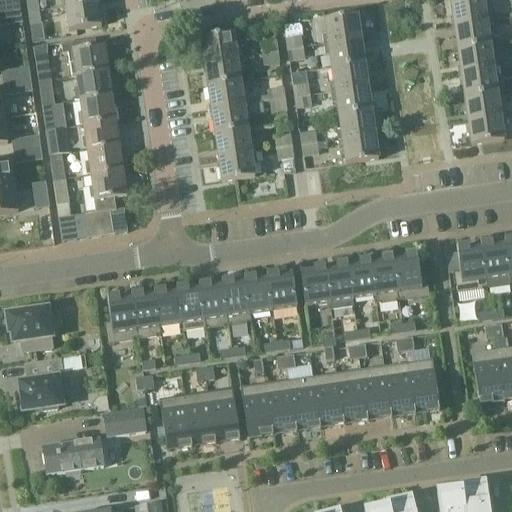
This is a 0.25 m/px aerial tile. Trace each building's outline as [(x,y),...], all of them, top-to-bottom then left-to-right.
[(17,0),(0,2),(0,14),(21,12),(18,0),(17,0)] [(34,0),(26,1),(27,14),(40,12),(37,0),(34,0)] [(98,5),(97,0),(63,0),(64,10),(98,5)] [(482,0),(478,0),(450,4),(454,28),(491,23),(489,12),(485,13),(482,0)] [(68,34),(102,29),(98,5),(64,10),(68,34)] [(0,27),(23,24),(21,12),(0,14),(0,27)] [(41,25),(40,12),(27,14),(29,27),(41,25)] [(322,37),(324,47),(360,42),(357,17),(325,22),(327,36),(322,37)] [(454,28),(457,52),(489,48),(487,34),(492,33),(491,23),(454,28)] [(233,36),(200,40),(204,65),(241,60),(240,48),(235,49),(233,36)] [(301,38),(285,40),(287,52),(303,49),(301,38)] [(260,44),(262,56),(278,53),(276,41),(260,44)] [(95,42),(62,47),(64,57),(69,56),(72,80),(77,80),(109,75),(105,50),(97,51),(95,42)] [(325,57),(330,57),(332,70),(364,66),(360,42),(324,47),(325,57)] [(489,48),(457,52),(460,75),(498,70),(496,59),(491,60),(489,48)] [(303,49),(287,52),(289,64),(304,61),(303,49)] [(280,65),(278,53),(262,56),(264,67),(280,65)] [(35,59),(39,85),(51,83),(48,57),(35,59)] [(241,60),(204,65),(208,88),(240,83),(238,70),(243,69),(241,60)] [(329,84),(331,94),(368,89),(364,66),(332,70),(334,83),(329,84)] [(1,73),(3,85),(31,81),(29,69),(1,73)] [(460,75),(464,99),(496,94),(494,82),(499,81),(498,70),(460,75)] [(109,75),(77,80),(80,103),(112,99),(109,75)] [(33,93),(31,81),(3,85),(4,98),(33,93)] [(240,83),(208,88),(211,112),(248,107),(247,96),(242,96),(240,83)] [(308,85),(292,87),(294,99),(310,97),(309,91),(309,87),(308,85)] [(268,97),(256,99),(257,105),(263,104),(269,103),(285,101),(283,89),(267,91),(268,97)] [(333,105),(337,104),(339,117),(371,113),(368,89),(331,94),(333,105)] [(53,91),(40,93),(42,109),(55,107),(53,91)] [(464,99),(467,123),(504,117),(503,107),(498,108),(496,94),(464,99)] [(310,97),(294,99),(296,112),(312,109),(310,97)] [(112,99),(80,103),(84,128),(116,123),(112,99)] [(285,101),(269,103),(271,115),(287,113),(285,101)] [(248,107),(211,112),(215,136),(247,131),(245,118),(250,117),(264,115),(263,104),(257,105),(248,107)] [(336,131),(338,142),(375,137),(371,113),(339,117),(341,130),(336,131)] [(56,115),(43,117),(46,133),(58,132),(56,115)] [(501,128),(506,128),(504,117),(467,123),(471,148),(504,143),(501,128)] [(0,147),(8,146),(4,121),(0,121),(0,147)] [(116,123),(84,128),(87,153),(119,148),(116,123)] [(58,132),(46,133),(49,158),(70,155),(66,130),(58,132)] [(247,131),(215,136),(218,159),(255,154),(254,143),(249,143),(247,131)] [(299,135),(301,147),(317,144),(315,132),(299,135)] [(274,139),(276,151),(292,148),(290,136),(274,139)] [(11,141),(13,154),(41,150),(39,137),(11,141)] [(379,161),(375,137),(338,142),(339,152),(344,152),(346,166),(379,161)] [(326,143),(317,144),(301,147),(303,159),(319,157),(318,152),(327,150),(326,143)] [(119,148),(87,153),(91,177),(123,172),(119,148)] [(294,160),(292,148),(276,151),(278,162),(294,160)] [(43,162),(41,150),(13,154),(15,166),(43,162)] [(255,154),(218,159),(222,184),(236,182),(254,179),(252,164),(257,164),(255,154)] [(0,165),(0,190),(15,189),(11,164),(0,165)] [(63,164),(50,166),(53,183),(66,181),(63,164)] [(123,172),(91,177),(95,202),(96,215),(109,213),(109,214),(115,213),(113,200),(127,198),(123,172)] [(66,181),(53,183),(56,207),(58,220),(71,218),(69,206),(66,181)] [(50,209),(46,184),(32,186),(35,211),(50,209)] [(0,217),(18,214),(15,189),(0,190),(0,217)] [(115,213),(109,214),(113,237),(127,235),(124,211),(115,213)] [(109,213),(96,215),(100,239),(113,237),(109,214),(109,213)] [(96,215),(84,216),(87,241),(100,239),(96,215)] [(84,216),(71,218),(75,243),(87,241),(84,216)] [(71,218),(58,220),(62,245),(75,243),(71,218)] [(510,278),(505,244),(481,248),(486,282),(487,282),(510,278)] [(457,255),(447,257),(447,261),(449,274),(455,274),(457,293),(488,289),(487,282),(486,282),(481,248),(457,251),(457,255)] [(417,257),(393,261),(399,302),(429,297),(426,278),(420,279),(417,257)] [(393,261),(370,264),(375,298),(376,305),(399,302),(393,261)] [(369,264),(347,267),(352,302),(375,298),(369,264)] [(347,267),(324,271),(329,305),(330,312),(353,309),(352,302),(347,267)] [(324,271),(300,274),(305,309),(329,305),(324,271)] [(292,275),(269,279),(274,313),(298,309),(292,275)] [(269,279),(246,282),(251,316),(274,313),(269,279)] [(246,282),(223,286),(229,327),(252,323),(251,316),(246,282)] [(223,286),(200,289),(206,330),(229,327),(223,286)] [(200,289),(177,292),(182,326),(183,334),(206,330),(200,289)] [(177,292),(154,296),(159,330),(161,330),(182,326),(177,292)] [(154,296),(131,299),(137,340),(162,337),(161,330),(159,330),(154,296)] [(111,324),(105,325),(108,344),(137,340),(131,299),(108,302),(111,324)] [(46,311),(7,317),(9,334),(12,333),(13,344),(20,343),(22,355),(52,351),(46,311)] [(492,322),(505,320),(503,311),(491,313),(492,322)] [(492,322),(491,313),(479,315),(480,324),(492,322)] [(403,335),(416,333),(415,325),(402,326),(403,335)] [(403,335),(402,326),(390,328),(391,337),(403,335)] [(504,339),(502,327),(493,328),(495,341),(504,339)] [(486,342),(495,341),(493,328),(485,329),(486,342)] [(358,342),(371,340),(369,331),(357,333),(358,342)] [(358,342),(357,333),(344,335),(346,344),(358,342)] [(332,345),(336,345),(335,339),(322,341),(323,350),(324,350),(333,348),(332,345)] [(404,341),(406,353),(406,354),(415,353),(413,340),(404,341)] [(396,342),(397,353),(397,355),(406,354),(406,353),(404,341),(396,342)] [(277,345),(278,353),(291,352),(289,343),(277,345)] [(264,347),(265,353),(266,355),(278,353),(277,345),(264,347)] [(357,348),(359,361),(367,359),(365,347),(357,348)] [(324,350),(324,353),(326,363),(335,362),(333,348),(324,350)] [(348,349),(349,353),(350,362),(359,361),(357,348),(348,349)] [(232,351),(233,360),(246,358),(245,349),(232,351)] [(511,350),(497,352),(504,402),(511,401),(511,350)] [(497,352),(472,356),(479,406),(504,402),(497,352)] [(63,355),(63,369),(87,368),(86,355),(63,355)] [(200,356),(187,358),(188,367),(201,365),(200,356)] [(296,370),(294,357),(285,358),(287,371),(296,370)] [(188,367),(187,358),(175,360),(176,368),(188,367)] [(278,372),(287,371),(285,358),(277,360),(278,372)] [(21,396),(18,396),(21,413),(41,410),(42,413),(57,411),(56,408),(67,406),(61,361),(24,366),(26,378),(27,384),(20,385),(21,396)] [(264,375),(262,362),(253,363),(255,376),(264,375)] [(433,362),(409,365),(416,415),(440,412),(433,362)] [(142,364),(143,373),(156,371),(155,363),(142,364)] [(409,365),(385,369),(392,419),(416,415),(409,365)] [(296,370),(287,371),(289,383),(296,433),(320,429),(313,379),(311,368),(296,370)] [(213,369),(204,370),(206,383),(215,382),(213,369)] [(385,369),(361,372),(368,422),(392,419),(385,369)] [(198,384),(206,383),(204,370),(196,371),(198,384)] [(361,372),(337,376),(344,426),(368,422),(361,372)] [(337,376),(313,379),(320,429),(344,426),(337,376)] [(153,378),(144,379),(146,392),(154,391),(153,378)] [(146,392),(144,379),(135,380),(137,393),(146,392)] [(289,383),(265,386),(272,436),(296,433),(289,383)] [(265,386),(241,390),(248,440),(272,436),(265,386)] [(233,391),(208,395),(216,444),(240,441),(233,391)] [(208,395),(184,398),(191,448),(216,444),(208,395)] [(184,398),(159,402),(167,452),(191,448),(184,398)] [(99,400),(94,407),(95,415),(109,412),(107,399),(99,400)] [(145,400),(137,401),(138,410),(146,409),(145,400)] [(143,413),(103,419),(106,441),(147,435),(143,413)] [(99,442),(42,450),(45,478),(103,469),(99,442)] [(489,511),(486,486),(461,489),(461,493),(462,493),(464,511),(489,511)] [(461,493),(437,496),(439,511),(464,511),(462,493),(461,493)] [(415,511),(413,500),(387,506),(388,510),(389,510),(389,511),(415,511)]
